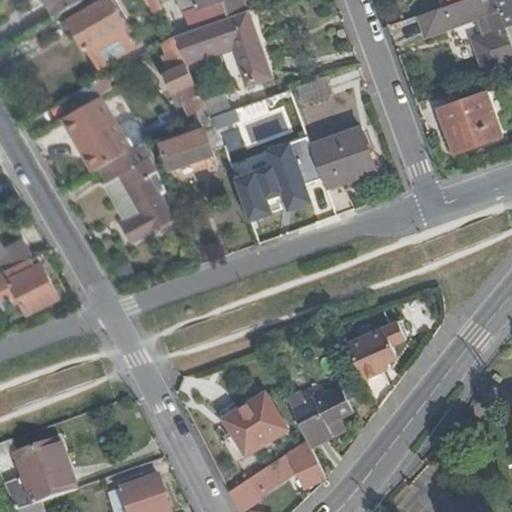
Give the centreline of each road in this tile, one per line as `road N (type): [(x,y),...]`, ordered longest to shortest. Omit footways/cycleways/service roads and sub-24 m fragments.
road 1 (residential): [(111,314),(368,220),(436,207)]
road 2 (secondary): [(334,511),(511,292)]
road 3 (residential): [(214,511),(111,314)]
road 4 (residential): [(436,207),(358,0)]
road 5 (residential): [(111,314),(0,125)]
